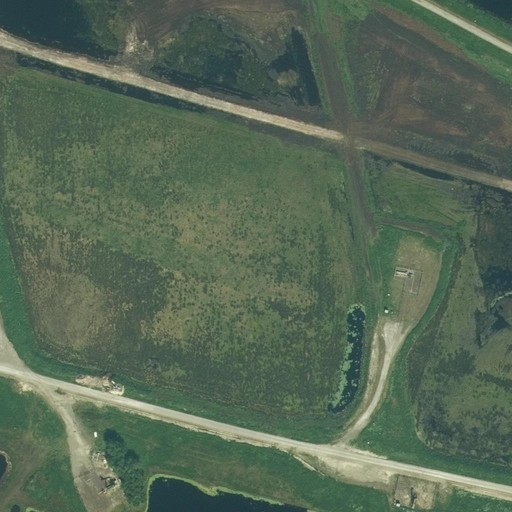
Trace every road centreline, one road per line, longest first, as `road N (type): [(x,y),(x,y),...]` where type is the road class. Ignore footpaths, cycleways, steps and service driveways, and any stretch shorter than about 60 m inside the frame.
road 1 (track): [(0,368),(511,488)]
road 2 (track): [(332,448),(353,434),(380,395),(407,281)]
road 3 (track): [(25,375),(63,415),(103,510)]
